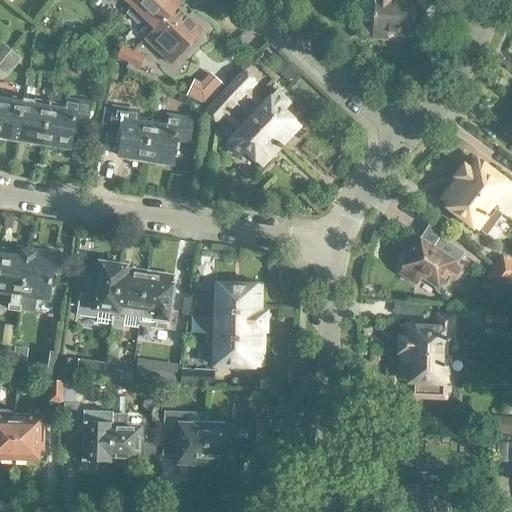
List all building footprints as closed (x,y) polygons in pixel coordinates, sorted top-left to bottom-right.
[(177,7),(182,2),(180,0),(138,0),(133,5),(126,12),(138,24),(145,17),(155,26),(156,27),(176,7),(177,7)] [(360,0),(359,22),(373,23),(372,38),(386,39),(387,32),(413,33),(415,1),(397,0),(360,0)] [(201,30),(177,7),(176,7),(156,27),(155,26),(150,32),(176,56),(201,30)] [(0,61),(9,50),(0,41),(0,61)] [(126,63),(132,50),(121,45),(115,58),(126,63)] [(9,50),(0,61),(0,72),(6,77),(20,59),(9,50)] [(132,50),(126,63),(137,68),(143,56),(132,50)] [(283,59),(275,68),(288,81),(297,72),(283,59)] [(27,71),(24,86),(37,88),(40,73),(27,71)] [(187,91),(198,101),(216,82),(205,71),(187,91)] [(243,71),(223,91),(282,147),(284,145),(280,142),(285,136),(287,137),(299,123),(283,110),(289,103),(275,90),(262,105),(248,91),(255,84),(254,83),(255,82),(243,71)] [(223,91),(204,112),(217,123),(223,115),(239,129),(227,144),(241,156),(246,150),(262,165),(273,152),(272,151),(277,146),(280,149),(282,147),(223,91)] [(0,135),(15,138),(22,98),(11,96),(10,101),(0,99),(0,135)] [(34,100),(22,98),(15,138),(42,143),(48,107),(33,105),(34,100)] [(48,107),(42,143),(69,147),(73,122),(86,124),(90,103),(66,99),(64,110),(48,107)] [(146,159),(151,124),(136,122),(138,111),(114,107),(110,128),(124,130),(120,155),(146,159)] [(151,124),(146,159),(172,164),(176,138),(188,140),(192,120),(168,116),(166,127),(151,124)] [(457,178),(491,204),(500,192),(505,196),(511,187),(511,186),(477,160),(470,169),(463,164),(455,175),(458,178),(457,178)] [(502,213),(491,204),(457,178),(442,198),(449,204),(448,205),(486,235),(502,213)] [(454,278),(461,266),(414,235),(405,248),(412,253),(399,272),(416,283),(421,275),(438,286),(447,273),(454,278)] [(22,296),(28,252),(16,250),(16,252),(1,250),(0,255),(0,290),(10,292),(8,307),(20,309),(21,296),(22,296)] [(37,253),(28,252),(20,308),(34,310),(36,296),(49,298),(53,271),(59,272),(62,256),(55,255),(55,253),(38,250),(37,253)] [(493,266),(511,281),(511,262),(502,255),(493,266)] [(113,315),(121,265),(94,260),(89,293),(79,291),(77,305),(79,305),(78,314),(97,317),(96,323),(111,326),(112,315),(113,315)] [(140,324),(147,270),(131,268),(132,266),(121,265),(113,315),(112,315),(111,326),(122,327),(123,324),(139,327),(140,324)] [(503,292),(511,281),(493,266),(484,277),(503,292)] [(173,329),(176,312),(168,311),(173,277),(161,274),(161,272),(147,270),(140,324),(173,329)] [(259,312),(259,311),(260,285),(216,284),(216,294),(192,294),(192,311),(215,311),(259,312)] [(215,336),(258,337),(258,329),(265,330),(265,311),(259,311),(259,312),(215,311),(215,336)] [(507,330),(509,315),(486,312),(485,328),(507,330)] [(403,352),(403,354),(444,355),(445,339),(454,340),(456,315),(434,313),(433,328),(407,326),(406,338),(400,337),(399,352),(403,352)] [(17,325),(5,323),(2,344),(15,346),(17,325)] [(258,347),(258,337),(215,336),(215,338),(206,337),(206,343),(211,351),(214,351),(214,365),(262,366),(262,347),(258,347)] [(41,348),(38,371),(54,373),(57,351),(41,348)] [(451,355),(444,355),(403,354),(402,377),(411,378),(411,380),(413,381),(412,396),(445,398),(445,382),(446,382),(446,369),(451,369),(451,355)] [(57,377),(72,380),(75,358),(60,356),(57,377)] [(0,375),(7,376),(9,362),(0,360),(0,375)] [(166,360),(162,383),(177,384),(181,362),(166,360)] [(181,384),(215,386),(217,369),(182,367),(181,384)] [(65,380),(57,379),(49,379),(48,401),(64,402),(65,380)] [(112,422),(111,462),(111,458),(137,459),(139,428),(126,427),(126,414),(125,414),(126,396),(114,396),(112,422)] [(79,403),(64,402),(62,447),(77,448),(79,403)] [(257,403),(244,402),(243,427),(257,427),(257,403)] [(276,428),(294,429),(294,405),(277,405),(277,415),(283,415),(283,420),(277,420),(276,428)] [(0,458),(13,459),(15,416),(1,416),(1,408),(0,408),(0,458)] [(28,417),(15,416),(13,459),(38,460),(38,449),(41,449),(43,410),(29,409),(28,417)] [(511,415),(496,413),(494,434),(511,436),(511,415)] [(111,462),(112,422),(96,421),(96,414),(83,414),(81,461),(111,462)] [(205,467),(207,426),(192,425),(192,415),(175,414),(174,424),(180,425),(178,463),(190,463),(190,466),(205,467)] [(207,426),(205,467),(220,468),(220,464),(233,465),(234,427),(207,426)] [(416,458),(393,457),(392,485),(404,485),(404,495),(400,495),(398,498),(398,505),(400,507),(404,507),(404,511),(418,511),(417,511),(448,511),(450,487),(436,487),(437,473),(417,472),(416,486),(415,486),(416,458)]
